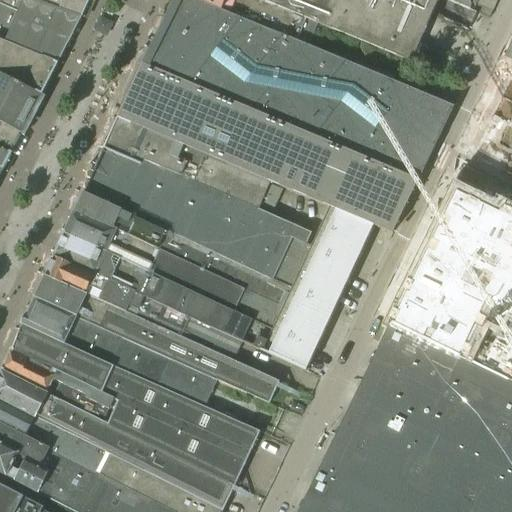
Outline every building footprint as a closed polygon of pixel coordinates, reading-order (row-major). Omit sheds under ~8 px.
[(0,0),(0,40),(57,64),(58,64),(82,19),(32,0),(0,0)] [(32,0),(82,19),(89,1),(86,0),(32,0)] [(142,63),(141,65),(190,85),(418,181),(425,166),(429,157),(432,151),(438,140),(453,107),(296,41),(211,5),(210,6),(210,7),(193,0),(173,0),(171,6),(171,5),(168,12),(165,18),(171,20),(163,36),(157,34),(142,63)] [(193,0),(210,7),(210,6),(211,5),(296,41),(306,19),(259,0),(193,0)] [(358,0),(259,0),(306,19),(411,62),(426,29),(381,10),(358,0)] [(358,0),(381,10),(426,29),(432,15),(433,13),(439,0),(358,0)] [(448,0),(469,9),(470,8),(469,8),(471,5),(468,0),(448,0)] [(127,36),(120,56),(129,59),(135,39),(127,36)] [(41,95),(57,64),(0,40),(0,74),(6,77),(41,95)] [(141,65),(117,118),(269,184),(270,183),(324,206),(332,209),(353,218),(352,219),(372,228),(373,228),(373,226),(392,234),(394,231),(389,228),(394,217),(400,214),(398,207),(404,193),(410,190),(413,183),(416,184),(418,181),(190,85),(141,65)] [(425,69),(418,87),(438,96),(446,77),(425,69)] [(511,72),(471,158),(511,178),(511,72)] [(0,74),(0,123),(21,134),(41,95),(6,77),(0,74)] [(103,149),(140,165),(142,160),(198,183),(258,210),(269,184),(117,118),(106,143),(103,149)] [(22,134),(21,134),(0,123),(0,150),(10,155),(10,154),(11,155),(22,134)] [(83,192),(83,193),(167,233),(271,281),(291,239),(306,245),(310,247),(310,246),(306,244),(311,233),(258,210),(198,183),(142,160),(140,165),(103,149),(83,192)] [(0,168),(2,169),(10,155),(0,150),(0,168)] [(63,193),(74,170),(59,163),(48,187),(63,193)] [(452,198),(391,324),(511,383),(511,213),(500,208),(498,212),(455,191),(453,195),(452,198)] [(48,193),(32,239),(45,243),(60,197),(48,193)] [(83,193),(74,211),(159,251),(243,290),(279,307),(288,289),(271,281),(167,233),(83,193)] [(274,332),(265,353),(296,367),(306,372),(306,370),(315,351),(325,328),(334,310),(355,266),(372,228),(352,219),(353,218),(332,209),(324,206),(311,233),(306,244),(310,246),(310,247),(306,245),(291,239),(271,281),(288,289),(279,307),(268,330),(274,332)] [(64,233),(64,234),(140,269),(148,273),(233,313),(268,330),(279,307),(243,290),(159,251),(74,211),(64,233)] [(53,256),(53,257),(130,292),(213,329),(223,334),(233,313),(148,273),(140,269),(64,234),(53,256)] [(53,257),(44,277),(181,337),(185,329),(208,339),(213,329),(130,292),(53,257)] [(18,295),(30,263),(17,258),(5,290),(18,295)] [(44,277),(34,298),(55,308),(165,357),(217,380),(269,404),(279,382),(181,337),(44,277)] [(23,323),(22,325),(64,344),(68,346),(68,347),(204,407),(217,380),(165,357),(55,308),(34,298),(23,323)] [(511,511),(511,418),(495,374),(390,324),(389,324),(388,326),(389,327),(372,360),(371,362),(371,363),(355,396),(354,396),(353,398),(354,399),(338,432),(337,432),(336,434),(336,435),(320,468),(319,468),(318,470),(319,471),(303,504),(302,504),(301,506),(298,511),(511,511)] [(16,340),(12,350),(51,369),(102,393),(114,399),(103,422),(235,484),(246,460),(259,432),(204,407),(68,347),(68,346),(64,344),(22,325),(19,332),(16,340)] [(2,368),(1,370),(1,371),(103,422),(114,399),(102,393),(51,369),(12,350),(11,350),(10,352),(2,368)] [(0,372),(0,400),(35,418),(35,417),(90,444),(89,445),(109,455),(222,511),(235,484),(103,422),(1,371),(0,373),(0,372)] [(511,511),(511,381),(495,374),(511,418),(511,511)] [(0,400),(0,423),(173,511),(221,511),(222,511),(109,455),(89,445),(90,444),(35,417),(35,418),(0,400)] [(0,444),(3,446),(18,454),(24,458),(31,463),(71,484),(126,511),(173,511),(26,437),(0,423),(0,444)] [(0,474),(38,494),(39,493),(74,511),(126,511),(71,484),(31,463),(24,458),(18,454),(3,446),(0,444),(0,474)] [(0,511),(52,511),(0,485),(0,511)]
